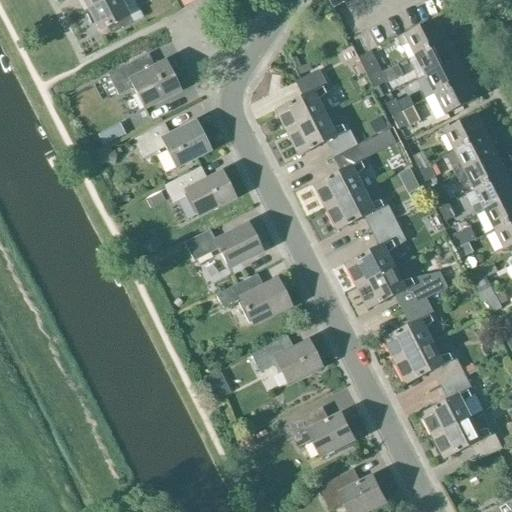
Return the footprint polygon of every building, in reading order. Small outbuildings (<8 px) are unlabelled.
[(81,0),(87,11),(108,0),(81,0)] [(108,0),(87,11),(98,32),(109,26),(112,33),(132,23),(122,4),(130,0),(108,0)] [(342,0),(328,0),(333,9),(344,3),(342,0)] [(401,47),(409,43),(416,57),(448,40),(438,20),(406,36),(404,34),(397,38),(401,47)] [(458,60),(448,40),(416,57),(409,60),(419,80),(426,76),(458,60)] [(359,58),(370,80),(383,73),(372,51),(359,58)] [(468,80),(458,60),(426,76),(436,96),(468,80)] [(178,92),(163,63),(138,76),(131,63),(107,75),(117,96),(132,88),(143,110),(178,92)] [(310,65),(298,70),(300,77),(312,71),(310,65)] [(278,112),(289,134),(326,115),(320,103),(331,91),(321,71),(296,84),(304,99),(278,112)] [(383,73),(370,80),(374,89),(387,82),(383,73)] [(468,80),(436,96),(426,101),(437,121),(478,100),(468,80)] [(393,118),(403,113),(396,99),(386,104),(393,118)] [(403,113),(393,118),(399,130),(409,125),(403,113)] [(326,143),(334,158),(359,145),(349,127),(334,130),(326,115),(289,134),(300,156),(326,143)] [(445,132),(455,152),(487,136),(477,116),(445,132)] [(168,136),(163,125),(132,140),(142,159),(164,147),(175,169),(209,152),(194,123),(168,136)] [(119,125),(111,129),(117,140),(124,136),(119,125)] [(389,130),(377,136),(382,147),(395,141),(389,130)] [(487,136),(455,152),(461,163),(453,167),(457,176),(497,156),(487,136)] [(369,166),(359,145),(334,158),(342,174),(316,187),(327,209),(364,190),(358,178),(369,166)] [(420,170),(430,165),(423,152),(414,157),(420,170)] [(461,183),(469,179),(475,192),(507,175),(497,156),(457,176),(461,183)] [(436,178),(430,165),(420,170),(426,182),(436,178)] [(233,200),(220,174),(198,184),(192,172),(163,187),(172,205),(188,197),(198,217),(233,200)] [(511,184),(507,175),(475,192),(481,202),(473,206),(477,215),(485,211),(511,197),(511,184)] [(327,209),(338,231),(364,218),(372,233),(397,221),(401,219),(397,210),(392,212),(387,201),(372,204),(364,190),(327,209)] [(440,209),(450,204),(443,192),(433,196),(440,209)] [(160,194),(145,201),(150,210),(165,202),(160,194)] [(511,197),(485,211),(495,231),(511,222),(511,197)] [(450,204),(440,209),(446,221),(456,216),(450,204)] [(380,249),(347,265),(358,288),(395,269),(388,256),(407,241),(397,221),(372,233),(380,249)] [(511,222),(495,231),(505,251),(511,247),(511,222)] [(260,253),(246,226),(214,242),(209,231),(183,244),(193,263),(218,250),(228,269),(260,253)] [(459,248),(460,249),(470,244),(463,231),(453,236),(459,248)] [(470,244),(460,249),(459,248),(457,250),(461,259),(474,253),(470,244)] [(358,288),(369,310),(395,297),(403,312),(427,300),(449,289),(442,275),(402,284),(395,269),(358,288)] [(288,308),(275,281),(251,293),(245,281),(215,296),(221,309),(240,299),(253,326),(288,308)] [(486,302),(496,296),(491,287),(478,293),(483,303),(486,301),(486,302)] [(503,309),(496,296),(486,302),(493,314),(503,309)] [(411,327),(385,340),(396,363),(433,344),(426,332),(438,323),(427,300),(403,312),(411,327)] [(507,341),(511,337),(511,328),(509,322),(500,327),(507,341)] [(319,369),(306,343),(284,354),(278,341),(250,356),(259,374),(274,366),(278,375),(281,374),(287,385),(319,369)] [(441,360),(433,344),(396,363),(407,385),(433,372),(441,387),(464,375),(455,356),(441,360)] [(219,372),(207,378),(212,388),(224,382),(219,372)] [(475,397),(464,375),(441,387),(448,402),(423,415),(434,438),(470,419),(464,406),(475,397)] [(322,459),(356,442),(342,414),(329,420),(324,409),(289,426),(301,450),(314,443),(322,459)] [(478,434),(470,419),(434,438),(445,460),(471,447),(479,462),(502,450),(492,431),(478,434)] [(239,441),(243,450),(254,445),(249,436),(239,441)] [(371,511),(387,504),(373,477),(360,483),(354,471),(319,488),(330,511),(331,511),(345,505),(348,511),(371,511)] [(511,511),(511,501),(505,505),(504,504),(486,511),(511,511)]
